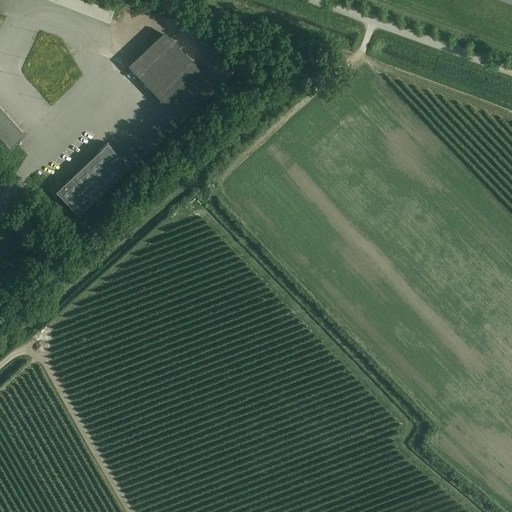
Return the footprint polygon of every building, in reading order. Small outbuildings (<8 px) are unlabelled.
[(100,0),(62,0),(118,19),(120,13),(113,10),(115,5),(100,0)] [(187,41),(197,30),(185,19),(182,21),(173,12),(165,21),(187,41)] [(134,67),(172,105),(207,71),(169,33),(134,67)] [(31,136),(0,101),(0,136),(14,152),(31,136)] [(57,198),(60,195),(78,213),(120,173),(120,174),(129,166),(107,142),(98,151),(99,151),(64,184),(60,180),(49,190),(57,198)]
